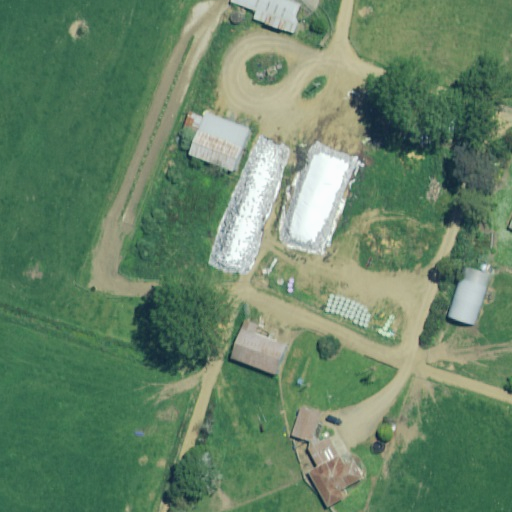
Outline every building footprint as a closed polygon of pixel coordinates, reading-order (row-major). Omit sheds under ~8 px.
[(302,5),(288,0),(234,0),(234,2),(259,11),(256,19),(295,33),(300,20),(297,19),(302,5)] [(207,116),(192,110),(184,130),(199,136),(192,154),(236,171),(252,130),(208,113),(207,116)] [(490,274),(468,267),(451,317),(474,324),(490,274)] [(260,326),(246,320),(231,357),(277,375),(288,346),(257,334),(260,326)] [(316,434),(321,414),(302,408),(293,436),(311,441),(314,446),(310,448),(320,468),(312,472),(330,507),(347,499),(343,491),(365,479),(356,461),(352,463),(340,439),(333,442),(331,438),(320,443),(316,434)]
